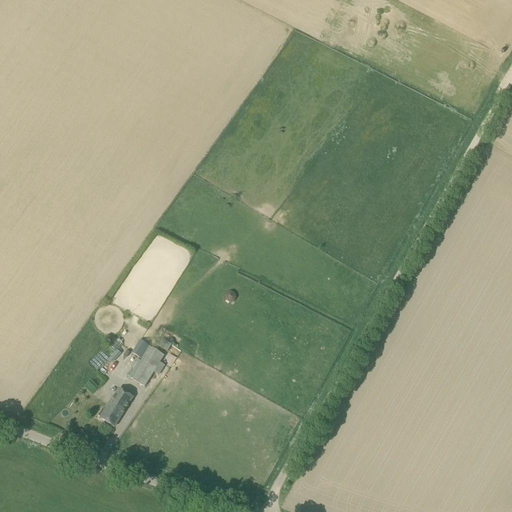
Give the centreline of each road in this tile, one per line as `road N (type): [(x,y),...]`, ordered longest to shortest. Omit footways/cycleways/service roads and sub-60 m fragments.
road 1 (unclassified): [(264,511),(511,76)]
road 2 (tertiary): [(0,424),(238,511)]
